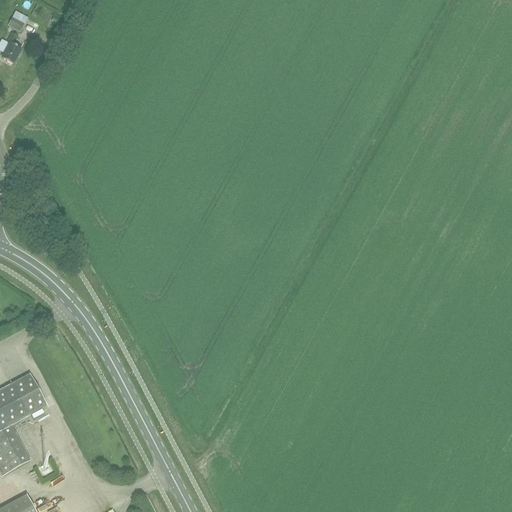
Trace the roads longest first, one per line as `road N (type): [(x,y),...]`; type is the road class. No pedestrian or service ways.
road 1 (primary): [(190,511),(84,317),(42,273),(0,248)]
road 2 (unclassified): [(0,121),(37,83),(82,0)]
